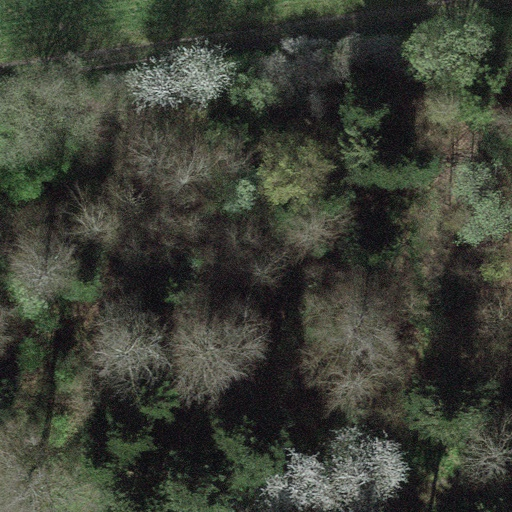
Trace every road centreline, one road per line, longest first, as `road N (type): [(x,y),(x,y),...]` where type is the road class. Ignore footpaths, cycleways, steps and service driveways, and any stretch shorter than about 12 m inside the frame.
road 1 (track): [(0,72),(494,0)]
road 2 (track): [(272,511),(511,472)]
